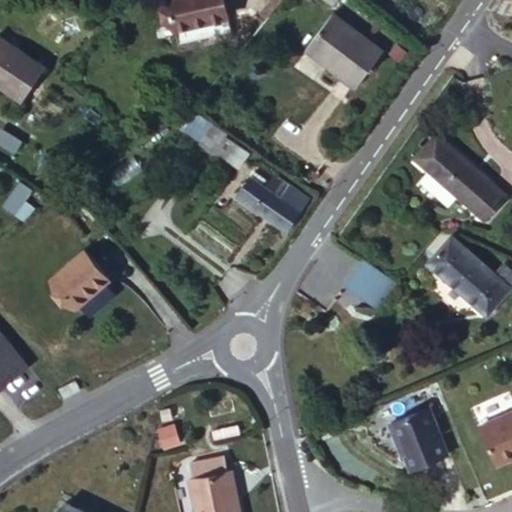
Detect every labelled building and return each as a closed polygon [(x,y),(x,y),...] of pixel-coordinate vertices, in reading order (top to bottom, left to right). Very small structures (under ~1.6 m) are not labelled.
[(226,19),(222,0),(163,0),(169,30),(226,19)] [(325,0),(324,2),(337,9),(343,0),(325,0)] [(307,63),(337,86),(367,53),(332,29),(307,63)] [(0,43),(0,95),(13,104),(37,70),(0,43)] [(367,53),(337,86),(358,101),(384,66),(367,53)] [(213,128),(203,145),(215,154),(217,152),(242,170),(249,160),(224,144),(227,139),(213,128)] [(0,150),(14,157),(21,144),(0,133),(0,150)] [(433,141),(415,162),(447,186),(436,201),(463,223),(493,188),(433,141)] [(270,211),(287,188),(277,182),(264,199),(260,204),(270,211)] [(33,201),(40,190),(29,183),(22,193),(33,201)] [(245,184),(239,191),(260,204),(264,199),(245,184)] [(239,191),(229,205),(279,241),(307,203),(287,188),(270,211),(260,204),(239,191)] [(24,215),(33,201),(22,193),(11,206),(24,215)] [(454,246),(431,271),(488,321),(511,295),(454,246)] [(93,254),(62,283),(98,321),(129,291),(93,254)] [(355,264),(335,290),(367,315),(387,289),(355,264)] [(0,319),(0,373),(15,391),(44,367),(0,319)] [(449,456),(429,410),(387,427),(395,446),(398,445),(403,457),(410,473),(449,456)] [(511,411),(489,420),(503,460),(511,457),(511,411)] [(162,451),(181,446),(175,425),(156,430),(162,451)] [(224,470),(221,452),(190,457),(193,475),(224,470)] [(224,470),(193,475),(188,475),(193,511),(236,511),(230,469),(224,470)]
